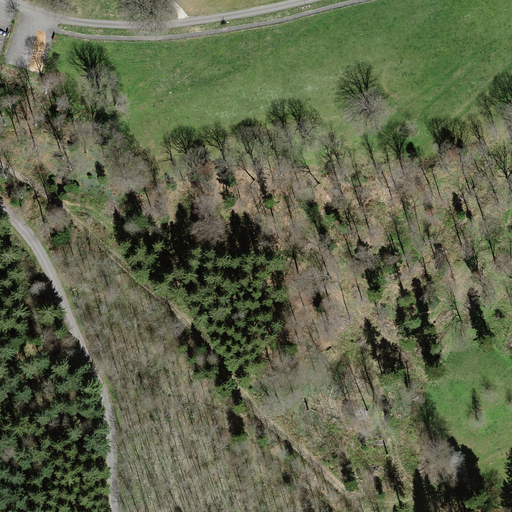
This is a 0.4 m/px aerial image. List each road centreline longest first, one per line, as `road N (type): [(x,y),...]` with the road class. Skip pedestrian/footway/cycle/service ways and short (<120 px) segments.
road 1 (track): [(0,165),(67,210),(161,293),(266,420),(361,511)]
road 2 (unclassified): [(0,202),(45,260),(103,393),(120,511)]
road 3 (unclassified): [(308,0),(140,26),(35,13),(0,0)]
road 4 (track): [(511,440),(424,499),(382,506),(336,487)]
